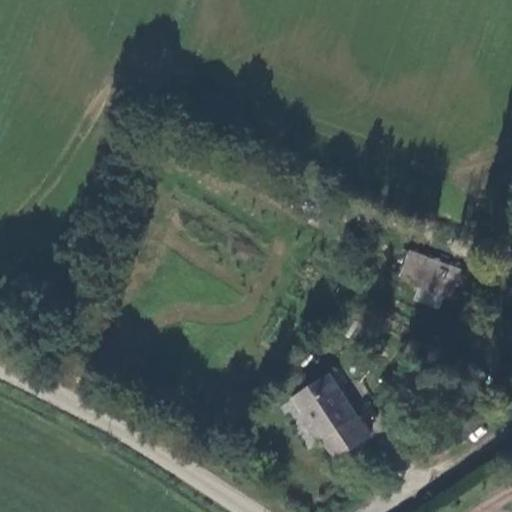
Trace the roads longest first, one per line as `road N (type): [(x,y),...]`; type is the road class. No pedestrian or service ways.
road 1 (tertiary): [(0,368),(110,423),(250,511)]
road 2 (unclassified): [(377,511),(511,424)]
